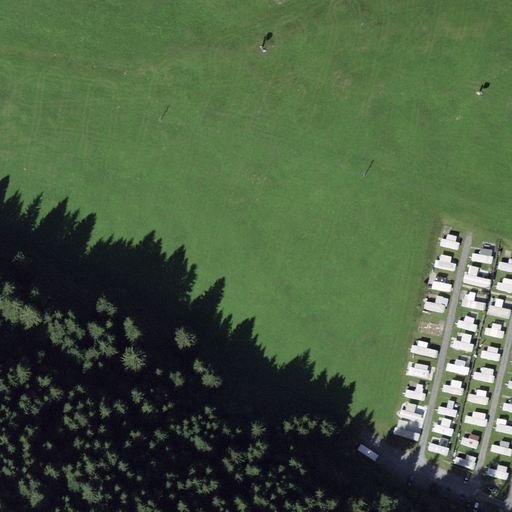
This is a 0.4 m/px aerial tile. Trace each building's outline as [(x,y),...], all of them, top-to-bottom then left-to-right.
[(442,248),(459,251),(460,242),(443,239),(442,248)] [(480,256),(473,255),(472,263),(491,266),(493,252),(481,251),(480,256)] [(437,269),(452,272),(455,259),(439,256),(437,269)] [(511,263),(503,261),(500,270),(511,272),(511,263)] [(470,271),(467,284),(489,288),(490,282),(482,280),(483,274),(470,271)] [(433,292),(451,293),(452,283),(434,281),(433,292)] [(463,310),(484,311),(485,305),(474,305),(474,296),(464,295),(463,310)] [(426,302),(424,312),(445,315),(446,305),(426,302)] [(487,330),(486,336),(498,339),(500,333),(487,330)] [(483,352),(481,359),(499,363),(500,356),(483,352)] [(446,373),(467,378),(470,365),(456,361),(455,366),(448,365),(446,373)] [(479,368),(477,381),(493,384),(495,371),(479,368)] [(453,381),(451,388),(444,387),(442,393),(461,398),(464,384),(453,381)] [(417,386),(416,392),(407,391),(405,399),(424,402),(426,387),(417,386)] [(479,391),(477,397),(469,395),(468,402),(486,406),(489,393),(479,391)] [(511,400),(511,401),(510,406),(504,405),(503,412),(511,413),(511,400)] [(439,408),(438,416),(454,419),(456,403),(448,402),(447,409),(439,408)] [(420,441),(426,407),(408,404),(406,412),(401,411),(396,437),(420,441)] [(473,417),(466,416),(465,425),(486,427),(488,414),(474,412),(473,417)] [(437,419),(435,436),(452,438),(454,421),(437,419)] [(496,426),(496,433),(510,435),(511,428),(496,426)] [(480,439),(463,436),(457,466),(473,469),(477,451),(480,439)]
